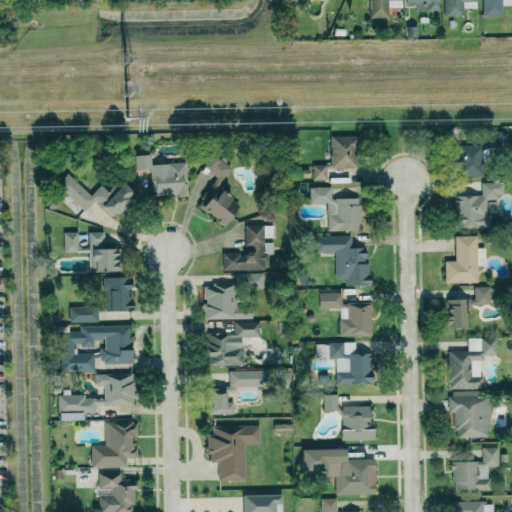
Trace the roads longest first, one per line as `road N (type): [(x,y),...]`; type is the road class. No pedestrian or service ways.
road 1 (residential): [(413,511),(406,183)]
road 2 (residential): [(173,511),(168,239)]
